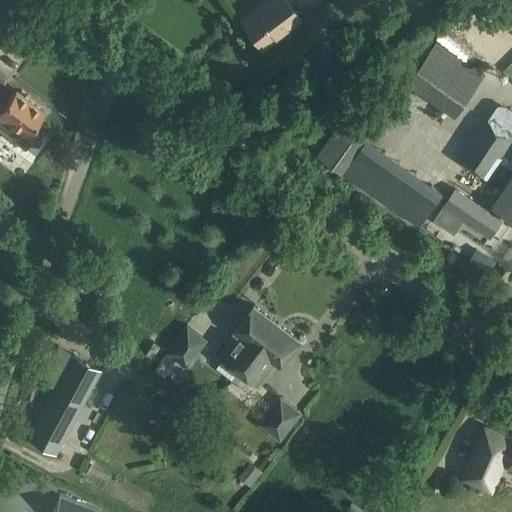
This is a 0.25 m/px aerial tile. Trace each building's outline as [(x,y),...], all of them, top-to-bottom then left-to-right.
[(262,48),(301,18),(286,0),(268,0),(242,21),(262,48)] [(331,0),(346,19),(369,0),(331,0)] [(477,110),(468,103),(478,89),(449,67),(425,100),(464,128),(477,110)] [(0,97),(0,132),(2,134),(24,150),(40,129),(34,124),(44,111),(17,90),(7,103),(0,97)] [(511,133),(488,118),(459,161),(487,180),(511,140),(511,133)] [(392,176),(404,166),(393,152),(380,162),(392,176)] [(436,217),(435,219),(453,232),(464,217),(490,235),(499,220),(455,190),(436,217)] [(503,236),(511,242),(511,225),(503,236)] [(477,248),(469,261),(488,274),(496,261),(477,248)] [(86,294),(103,274),(88,261),(70,282),(86,294)] [(99,279),(84,298),(92,304),(106,285),(99,279)] [(255,346),(275,320),(255,305),(235,330),(238,333),(221,356),(240,370),(257,347),(255,346)] [(257,347),(240,370),(259,385),(276,362),(280,364),(299,339),(275,320),(255,346),(257,347)] [(188,325),(167,352),(187,367),(207,340),(188,325)] [(28,438),(56,454),(102,370),(74,355),(28,438)] [(261,424),(281,439),(301,412),(281,397),(261,424)] [(511,458),(511,463),(510,468),(511,468),(511,443),(510,443),(511,440),(485,429),(464,476),(490,488),(504,455),(511,458)] [(251,486),(262,471),(250,461),(239,476),(251,486)] [(98,511),(99,510),(59,495),(52,511),(98,511)]
